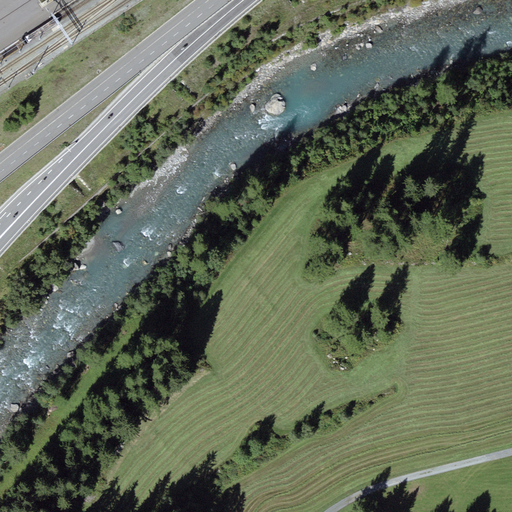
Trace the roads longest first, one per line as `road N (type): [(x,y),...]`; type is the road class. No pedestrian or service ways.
road 1 (primary): [(241,0),(147,84),(0,237)]
road 2 (tertiary): [(0,166),(212,0)]
road 3 (track): [(328,511),(374,486),(511,450)]
